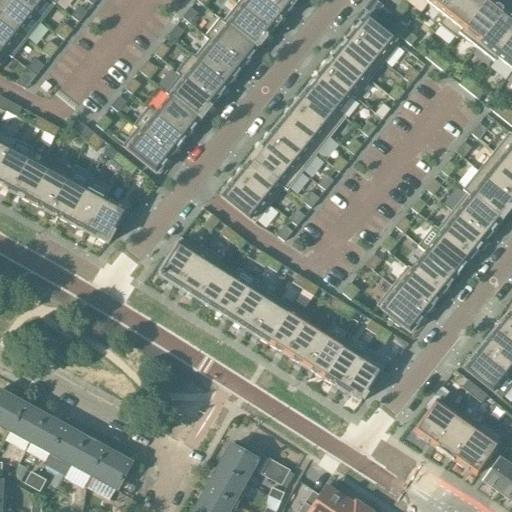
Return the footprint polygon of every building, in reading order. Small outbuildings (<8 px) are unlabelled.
[(41,23),(13,0),(0,0),(0,18),(27,40),(41,23)] [(56,5),(49,0),(13,0),(41,23),(56,5)] [(285,14),(267,0),(242,0),(238,5),(271,32),(272,31),(274,33),(279,26),(277,24),(285,14)] [(267,0),(285,14),(296,0),(267,0)] [(371,0),(364,9),(374,17),(382,7),(372,0),(371,0)] [(438,25),(439,26),(459,0),(431,0),(428,5),(444,17),(438,25)] [(459,0),(439,26),(456,39),(486,1),(484,0),(459,0)] [(486,1),(456,39),(457,40),(460,36),(476,49),(503,14),(486,1)] [(271,32),(238,5),(225,22),(221,19),(220,20),(257,49),(271,32)] [(79,23),(87,13),(79,7),(71,17),(79,23)] [(182,18),(189,25),(198,14),(190,8),(182,18)] [(493,62),(511,37),(511,21),(503,14),(476,49),(493,62)] [(365,17),(349,37),(383,64),(392,53),(399,45),(395,42),(365,17)] [(27,40),(0,18),(0,47),(13,58),(27,40)] [(257,49),(220,20),(206,37),(243,67),(257,49)] [(391,31),(401,39),(407,31),(397,23),(391,31)] [(64,41),(73,31),(63,24),(55,34),(64,41)] [(176,26),(168,36),(175,42),(183,32),(176,26)] [(407,31),(401,39),(411,47),(417,39),(407,31)] [(243,67),(206,37),(205,38),(209,42),(196,58),(192,54),(191,55),(228,85),(243,67)] [(338,47),(334,52),(336,53),(335,54),(369,82),(371,79),(383,64),(349,37),(342,46),(340,44),(338,47)] [(511,71),(511,37),(493,62),(494,63),(497,59),(511,71)] [(50,59),(58,49),(49,41),(41,52),(50,59)] [(161,60),(169,50),(161,44),(153,54),(161,60)] [(13,58),(0,47),(0,66),(8,56),(12,59),(13,58)] [(435,66),(441,58),(431,50),(425,58),(435,66)] [(335,54),(321,72),(351,97),(369,82),(335,54)] [(220,95),(228,85),(191,55),(177,73),(214,103),(215,102),(217,104),(222,97),(220,95)] [(441,58),(435,66),(445,74),(451,66),(441,58)] [(26,71),(34,79),(44,67),(35,59),(26,71)] [(156,69),(147,62),(139,72),(148,79),(156,69)] [(411,69),(403,79),(411,85),(419,75),(411,69)] [(26,71),(15,84),(23,88),(25,90),(34,79),(26,71)] [(321,72),(307,90),(344,120),(345,119),(338,113),(340,110),(351,97),(321,72)] [(180,76),(166,94),(200,121),(214,103),(177,73),(177,74),(180,76)] [(458,85),(468,93),(474,85),(476,84),(466,76),(458,85)] [(132,96),(140,85),(133,79),(125,90),(132,96)] [(474,85),(468,93),(478,101),(484,93),(474,85)] [(397,86),(389,97),(396,103),(404,93),(397,86)] [(298,100),(292,108),(330,138),(344,120),(307,90),(298,100)] [(186,138),(200,121),(166,94),(165,94),(169,97),(156,113),(149,107),(148,108),(186,138)] [(11,103),(0,96),(0,110),(5,113),(6,111),(11,103)] [(126,103),(119,97),(110,107),(118,114),(126,103)] [(11,103),(6,111),(17,117),(22,109),(11,103)] [(383,104),(375,114),(382,120),(390,110),(383,104)] [(492,112),(502,120),(508,112),(498,104),(492,112)] [(171,156),(186,138),(148,108),(134,126),(171,156)] [(292,108),(278,126),(316,156),(330,138),(292,108)] [(508,112),(502,120),(511,128),(511,127),(511,113),(509,111),(508,112)] [(95,126),(103,132),(111,122),(104,116),(95,126)] [(48,123),(37,117),(32,126),(43,131),(48,123)] [(368,122),(360,132),(368,138),(376,128),(368,122)] [(55,138),(59,129),(48,123),(43,131),(55,138)] [(478,124),(470,134),(478,140),(486,130),(478,124)] [(272,133),(264,143),(301,174),(302,173),(316,156),(278,126),(277,126),(275,125),(271,130),(270,132),(272,133)] [(78,134),(87,142),(94,134),(84,126),(78,134)] [(171,156),(134,126),(133,127),(137,130),(122,148),(156,175),(157,173),(159,175),(165,168),(163,166),(171,156)] [(0,167),(14,141),(0,132),(0,167)] [(511,135),(509,133),(493,153),(511,168),(511,135)] [(104,142),(94,134),(87,142),(86,143),(96,151),(104,142)] [(354,140),(346,150),(354,156),(362,146),(354,140)] [(14,141),(0,167),(0,187),(11,194),(29,159),(33,151),(14,141)] [(264,143),(249,161),(283,189),(301,174),(264,143)] [(463,143),(455,153),(463,159),(471,149),(463,143)] [(120,168),(126,160),(117,153),(111,161),(120,168)] [(483,165),(478,172),(511,199),(511,168),(493,153),(483,165)] [(340,158),(332,168),(339,174),(347,164),(340,158)] [(47,169),(29,159),(11,194),(30,204),(53,161),(52,161),(47,169)] [(131,177),(137,169),(126,160),(120,168),(131,177)] [(72,171),(53,161),(30,204),(49,214),(72,171)] [(249,161),(235,179),(269,206),(283,189),(249,161)] [(448,162),(440,172),(447,178),(456,168),(448,162)] [(72,171),(49,214),(68,224),(92,178),(93,177),(74,167),(72,171)] [(511,199),(478,172),(463,191),(501,221),(507,213),(511,206),(511,199)] [(326,175),(317,185),(325,192),(333,181),(326,175)] [(92,178),(68,224),(87,234),(105,200),(111,189),(92,178)] [(223,190),(220,194),(222,195),(221,197),(251,221),(255,224),(269,206),(235,179),(233,181),(228,188),(226,187),(223,190)] [(433,180),(425,190),(433,197),(441,186),(433,180)] [(461,201),(452,212),(486,240),(501,221),(463,191),(466,194),(461,201)] [(311,193),(303,203),(311,209),(319,199),(311,193)] [(418,199),(410,209),(418,215),(426,205),(418,199)] [(105,200),(87,234),(107,245),(118,224),(122,226),(130,216),(124,213),(125,211),(105,200)] [(297,211),(289,221),(296,227),(305,217),(297,211)] [(434,227),(433,228),(471,258),(480,247),(481,249),(487,242),(485,240),(486,240),(452,212),(438,229),(438,230),(434,227)] [(212,216),(204,226),(211,232),(220,222),(212,216)] [(403,218),(395,228),(403,234),(411,224),(403,218)] [(285,226),(276,237),(284,243),(292,232),(285,226)] [(226,227),(220,235),(231,243),(237,235),(226,227)] [(425,238),(418,247),(456,277),(471,258),(433,228),(425,238)] [(237,235),(231,243),(240,251),(246,243),(237,235)] [(388,236),(380,247),(389,254),(397,244),(388,236)] [(168,258),(159,273),(161,278),(177,288),(202,247),(201,247),(199,251),(180,239),(177,244),(176,243),(165,257),(168,258)] [(202,247),(177,288),(195,300),(221,259),(210,252),(202,247)] [(408,267),(407,269),(441,296),(444,292),(446,289),(456,277),(418,247),(425,253),(424,254),(412,269),(411,270),(408,267)] [(260,252),(255,260),(266,267),(272,259),(260,252)] [(373,255),(365,265),(373,271),(381,261),(373,255)] [(221,259),(195,300),(213,311),(239,270),(238,269),(235,274),(232,272),(219,263),(221,259)] [(272,259),(266,267),(277,274),(282,265),(272,259)] [(399,278),(392,287),(426,315),(434,304),(436,305),(439,302),(442,298),(440,296),(441,296),(407,269),(399,278)] [(239,270),(213,311),(232,323),(257,282),(250,277),(239,270)] [(297,275),(292,283),(303,290),(308,282),(297,275)] [(257,282),(232,323),(250,334),(273,297),(255,286),(258,282),(257,282)] [(308,282),(303,290),(313,297),(318,288),(308,282)] [(350,284),(342,294),(351,301),(359,291),(350,284)] [(392,287),(376,306),(380,309),(390,317),(388,319),(398,327),(400,325),(410,334),(426,315),(392,287)] [(273,297),(250,334),(268,346),(291,309),(281,302),(273,297)] [(334,298),(328,306),(340,313),(345,305),(340,302),(334,298)] [(345,305),(340,313),(350,320),(355,311),(345,305)] [(291,309),(268,346),(287,357),(310,320),(291,309)] [(511,314),(509,313),(494,331),(511,345),(511,314)] [(310,320),(287,357),(305,369),(328,332),(327,331),(324,335),(308,325),(310,321),(310,320)] [(370,321),(365,329),(376,336),(382,328),(370,321)] [(382,328),(376,336),(386,343),(392,334),(382,328)] [(482,347),(479,350),(511,376),(511,345),(494,331),(482,347)] [(328,332),(305,369),(323,380),(346,343),(345,342),(328,332)] [(346,343),(323,380),(342,392),(367,351),(366,350),(364,352),(363,354),(346,343)] [(511,386),(511,376),(479,350),(471,361),(469,359),(463,366),(465,368),(463,370),(501,400),(511,386)] [(367,351),(342,392),(360,403),(372,385),(375,387),(385,375),(380,372),(385,365),(386,362),(379,358),(367,351)] [(461,388),(471,396),(477,388),(468,381),(461,388)] [(430,411),(414,434),(434,449),(459,413),(443,401),(449,394),(442,388),(426,408),(430,411)] [(487,397),(477,388),(471,396),(481,404),(487,397)] [(0,427),(10,433),(25,406),(0,392),(0,427)] [(30,445),(45,417),(25,406),(10,433),(30,445)] [(454,462),(460,454),(482,423),(481,422),(478,426),(459,413),(434,449),(454,463),(454,462)] [(49,455),(64,428),(45,417),(30,445),(49,455)] [(492,430),(482,423),(460,454),(454,462),(475,477),(502,437),(492,430)] [(70,467),(85,440),(64,428),(49,455),(70,467)] [(90,478),(105,451),(85,440),(70,467),(90,478)] [(231,446),(219,468),(245,483),(252,469),(281,485),(290,469),(249,447),(246,454),(231,446)] [(105,451),(90,478),(115,492),(130,465),(105,451)] [(501,460),(493,471),(484,483),(499,495),(511,476),(511,461),(509,466),(501,460)] [(20,466),(14,476),(22,480),(27,470),(20,466)] [(245,483),(219,468),(207,491),(236,507),(242,497),(238,495),(245,483)] [(38,477),(31,473),(24,484),(32,489),(38,477)] [(511,476),(499,495),(511,504),(511,476)] [(39,493),(46,481),(38,477),(32,489),(39,493)] [(304,503),(298,511),(334,511),(343,500),(325,487),(311,508),(304,503)] [(284,494),(271,488),(267,497),(280,503),(284,494)] [(233,511),(236,507),(207,491),(195,511),(233,511)] [(334,511),(361,511),(364,509),(353,501),(351,505),(343,500),(334,511)] [(40,511),(41,503),(31,503),(30,511),(40,511)]
